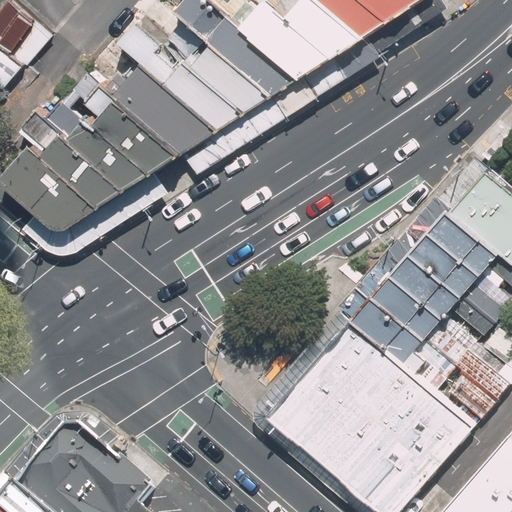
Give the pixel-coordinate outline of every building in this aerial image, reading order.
[(0,98),(53,32),(12,0),(6,0),(0,7),(0,98)] [(207,42),(281,103),(305,87),(242,28),(210,0),(174,0),(168,8),(207,42)] [(306,0),(285,23),(332,68),(432,0),(306,0)] [(242,28),(305,87),(332,68),(285,23),(263,5),(242,28)] [(139,63),(225,138),(281,103),(207,42),(191,59),(142,15),(116,44),(139,63)] [(110,97),(186,160),(225,138),(139,63),(110,97)] [(90,80),(0,170),(0,173),(72,231),(186,160),(110,97),(90,80)] [(511,188),(492,172),(452,219),(495,256),(510,269),(511,267),(511,188)] [(452,219),(360,324),(403,362),(445,314),(495,256),(452,219)] [(511,371),(445,314),(403,362),(472,421),(511,375),(511,371)] [(393,511),(472,421),(360,324),(281,415),(393,511)] [(0,511),(155,511),(140,499),(151,486),(81,430),(59,432),(0,502),(0,511)] [(511,432),(442,511),(508,511),(511,508),(511,432)]
